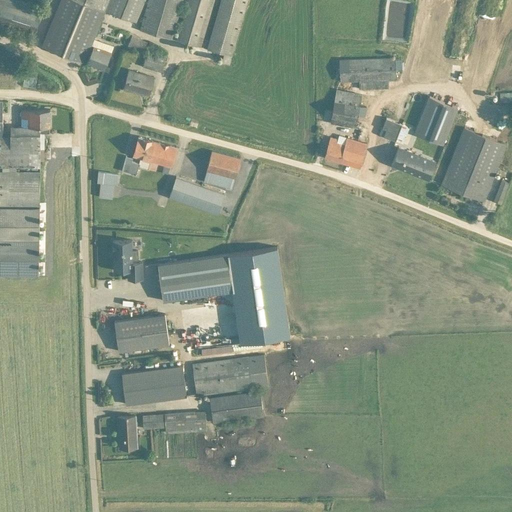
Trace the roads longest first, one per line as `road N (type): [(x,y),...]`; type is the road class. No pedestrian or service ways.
road 1 (unclassified): [(81,103),(340,176),(511,241)]
road 2 (unclassified): [(98,511),(81,103)]
